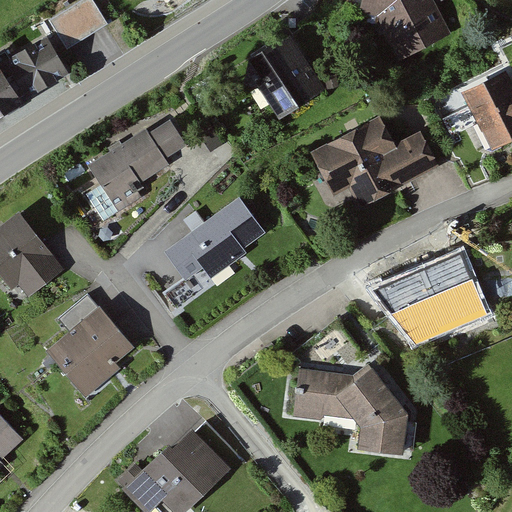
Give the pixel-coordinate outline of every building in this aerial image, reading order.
[(91,0),(83,0),(50,21),(68,49),(107,24),(91,0)] [(403,61),(452,35),(434,0),(351,0),(350,12),(379,19),(403,61)] [(38,31),(0,55),(0,117),(66,73),(38,31)] [(289,35),(239,66),(276,125),(326,94),(289,35)] [(462,94),(492,153),(511,142),(511,86),(505,73),(462,94)] [(382,117),(311,152),(324,177),(315,182),(327,206),(351,194),(359,211),(441,170),(421,131),(395,144),(382,117)] [(146,131),(87,167),(115,212),(147,192),(144,186),(172,168),(168,162),(188,150),(172,123),(150,136),(146,131)] [(240,199),(168,252),(187,279),(202,267),(210,279),(268,237),(240,199)] [(22,213),(0,227),(0,280),(9,293),(19,287),(27,299),(64,274),(22,213)] [(462,255),(372,294),(410,345),(488,317),(462,255)] [(66,336),(46,355),(87,401),(138,356),(89,300),(58,327),(66,336)] [(360,379),(301,372),(296,421),(356,423),(362,431),(360,453),(405,460),(411,418),(371,372),(360,379)] [(0,470),(27,445),(0,417),(0,470)] [(190,427),(125,490),(146,511),(189,511),(232,471),(190,427)]
